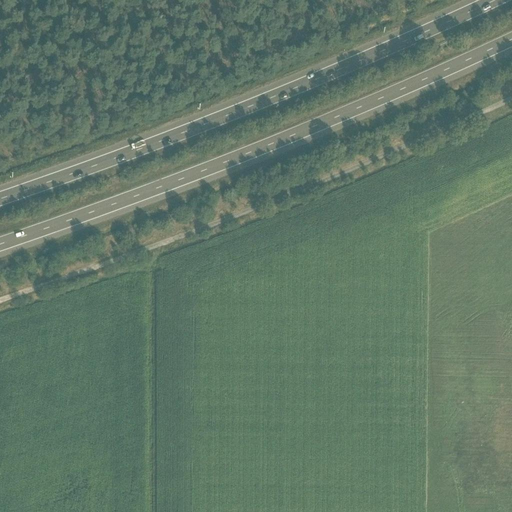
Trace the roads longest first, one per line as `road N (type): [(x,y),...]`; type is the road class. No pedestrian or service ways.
road 1 (trunk): [(0,245),(306,130),(511,40)]
road 2 (unclassified): [(0,301),(242,213),(511,100)]
road 3 (trunk): [(494,0),(156,143),(0,199)]
